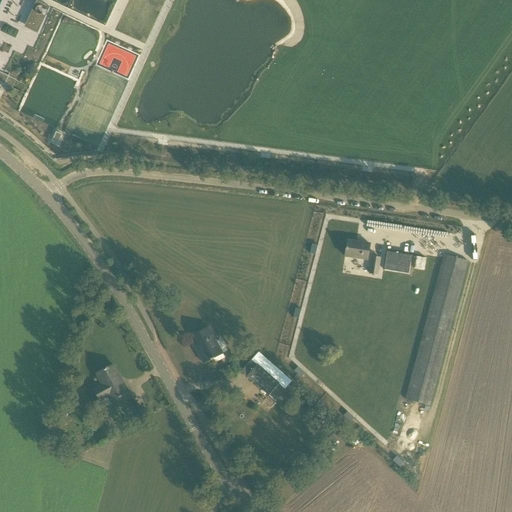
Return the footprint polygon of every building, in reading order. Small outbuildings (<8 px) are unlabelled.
[(40,33),(49,5),(35,1),(26,29),(40,33)] [(0,72),(0,83),(12,89),(13,88),(11,87),(14,80),(16,81),(16,80),(9,76),(8,76),(0,72)] [(367,260),(370,244),(347,241),(344,257),(367,260)] [(387,252),(384,271),(409,275),(412,256),(387,252)] [(429,406),(468,261),(444,255),(417,358),(413,372),(406,400),(429,406)] [(378,275),(380,258),(372,257),(369,274),(378,275)] [(327,286),(327,294),(337,295),(337,287),(327,286)] [(212,344),(217,341),(210,328),(194,336),(200,347),(196,349),(204,364),(219,356),(212,344)] [(268,396),(277,386),(285,377),(263,358),(258,365),(247,377),(268,396)] [(109,397),(111,402),(128,393),(120,377),(118,377),(112,367),(114,366),(113,365),(96,374),(102,385),(93,390),(100,402),(109,397)]
